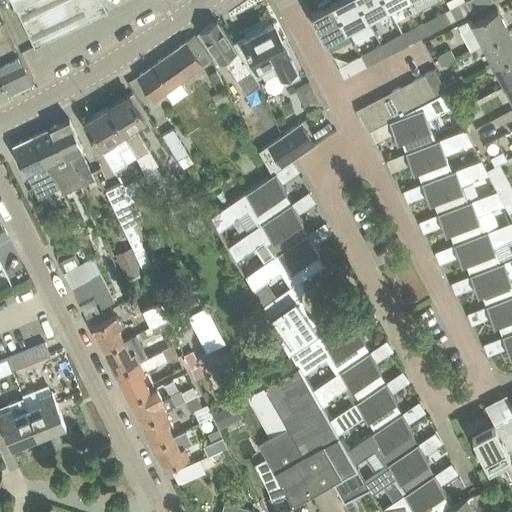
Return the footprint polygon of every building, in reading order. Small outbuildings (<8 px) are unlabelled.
[(12,0),(34,45),(108,10),(102,0),(12,0)] [(349,32),(332,0),(332,1),(331,0),(324,0),(318,3),(320,7),(310,12),(327,43),(349,32)] [(358,0),(332,0),(349,32),(370,21),(358,0)] [(390,10),(384,0),(358,0),(370,21),(390,10)] [(405,15),(400,5),(409,0),(384,0),(390,10),(395,20),(405,15)] [(464,0),(445,10),(451,21),(471,10),(465,0),(464,0)] [(490,0),(465,0),(471,10),(490,0)] [(0,72),(8,89),(33,77),(21,51),(0,7),(0,72)] [(483,43),(482,43),(508,29),(497,8),(472,21),(470,17),(458,24),(471,49),(483,43)] [(445,10),(424,21),(429,32),(451,21),(445,10)] [(248,92),(260,84),(217,19),(199,31),(220,61),(228,56),(231,61),(228,62),(248,92)] [(424,21),(402,33),(407,44),(429,32),(424,21)] [(289,52),(273,22),(242,38),(248,49),(250,48),(262,71),(261,72),(264,78),(278,70),(285,83),(299,76),(287,53),(289,52)] [(482,43),(483,43),(493,64),(511,54),(511,36),(508,29),(482,43)] [(181,80),(182,78),(212,57),(195,33),(136,75),(153,99),(165,91),(173,103),(189,92),(181,80)] [(387,54),(407,44),(402,33),(381,43),(387,54)] [(360,54),(366,65),(387,54),(381,43),(360,54)] [(454,56),(450,48),(438,54),(441,62),(454,56)] [(344,77),(366,65),(360,54),(339,66),(344,77)] [(511,54),(493,64),(504,85),(511,81),(511,54)] [(433,68),(423,74),(434,95),(445,89),(440,80),(433,68)] [(216,90),(225,86),(216,69),(208,73),(216,90)] [(458,83),(453,73),(440,80),(445,89),(458,83)] [(434,95),(423,74),(412,79),(423,101),(434,95)] [(412,79),(402,85),(413,106),(423,101),(412,79)] [(463,93),(458,83),(445,89),(450,99),(463,93)] [(402,85),(391,90),(402,112),(413,106),(402,85)] [(400,137),(405,151),(436,139),(428,118),(453,105),(450,99),(445,89),(434,95),(423,101),(413,106),(402,112),(391,118),(389,119),(396,138),(400,137)] [(391,90),(380,96),(391,118),(402,112),(391,90)] [(145,119),(129,93),(107,106),(123,132),(130,143),(138,156),(145,169),(140,172),(147,183),(162,174),(156,164),(158,163),(135,125),(145,119)] [(379,123),(389,119),(391,118),(380,96),(368,102),(379,123)] [(481,108),(477,99),(464,106),(468,115),(481,108)] [(368,130),(379,123),(368,102),(357,108),(368,130)] [(114,170),(127,162),(119,149),(130,143),(123,132),(107,106),(84,120),(114,170)] [(86,191),(97,186),(80,149),(83,147),(69,118),(50,126),(64,156),(68,154),(86,191)] [(300,122),(259,150),(272,172),(289,161),(315,143),(300,122)] [(45,165),(56,160),(74,197),(86,191),(68,154),(64,156),(50,126),(32,135),(45,165)] [(412,169),(416,168),(421,182),(452,170),(452,169),(445,153),(472,142),(465,127),(436,139),(405,151),(412,169)] [(175,128),(165,134),(183,167),(193,161),(189,153),(175,128)] [(45,165),(32,135),(12,144),(26,174),(34,189),(42,185),(47,193),(60,185),(56,176),(45,165)] [(494,164),(486,168),(487,170),(500,163),(499,161),(507,157),(503,149),(490,156),(494,164)] [(468,200),(497,189),(487,170),(486,168),(481,158),(452,169),(452,170),(421,182),(428,200),(432,198),(438,212),(468,201),(468,200)] [(487,170),(497,189),(498,191),(511,184),(500,163),(487,170)] [(258,224),(292,202),(283,189),(287,187),(275,170),(211,215),(219,229),(248,209),(258,224)] [(123,181),(106,190),(123,225),(143,269),(152,265),(132,221),(143,216),(133,198),(123,181)] [(511,185),(511,184),(498,191),(504,204),(508,211),(511,208),(511,185)] [(448,229),(454,243),(484,231),(477,214),(504,204),(498,191),(497,189),(468,200),(468,201),(438,212),(445,230),(448,229)] [(264,240),(274,255),(308,232),(299,220),(303,218),(292,202),(258,224),(228,244),(236,259),(264,240)] [(224,227),(232,239),(248,229),(240,216),(224,227)] [(511,219),(484,231),(454,243),(461,261),(464,260),(470,274),(500,262),(500,261),(494,245),(511,237),(511,219)] [(0,238),(8,233),(0,220),(0,238)] [(254,289),(280,270),(290,285),(301,279),(324,263),(316,251),(319,248),(308,232),(274,255),(245,274),(254,289)] [(92,256),(64,270),(79,299),(94,292),(101,306),(115,299),(92,256)] [(511,294),(511,281),(510,276),(511,275),(511,256),(500,261),(500,262),(470,274),(477,292),(481,290),(486,304),(511,294)] [(409,258),(387,267),(397,290),(419,281),(409,258)] [(302,294),(304,283),(301,279),(290,285),(263,304),(279,332),(307,313),(307,312),(303,303),(302,294)] [(511,294),(486,304),(493,322),(497,321),(502,335),(511,331),(511,294)] [(99,310),(92,297),(81,303),(87,316),(99,310)] [(145,313),(150,325),(161,320),(156,309),(145,313)] [(314,320),(308,313),(307,313),(279,332),(295,360),(337,331),(336,330),(334,327),(323,325),(314,320)] [(92,326),(104,349),(124,339),(118,327),(121,325),(115,314),(92,326)] [(170,325),(166,317),(161,320),(150,325),(149,325),(154,333),(170,325)] [(326,358),(336,372),(336,373),(370,350),(361,338),(365,335),(353,319),(336,330),(337,331),(295,360),(298,366),(299,365),(304,373),(326,358)] [(511,331),(502,335),(509,353),(511,351),(511,331)] [(104,349),(116,372),(139,360),(134,350),(130,352),(124,339),(104,349)] [(7,357),(10,366),(12,369),(50,354),(45,341),(7,357)] [(173,343),(161,349),(172,371),(184,366),(173,343)] [(377,368),(381,366),(370,350),(336,373),(336,372),(317,385),(325,400),(349,384),(359,398),(359,399),(386,381),(377,368)] [(129,397),(152,385),(139,360),(116,372),(129,397)] [(288,495),(291,503),(332,481),(356,468),(298,366),(246,395),(268,435),(256,441),(266,458),(279,480),(284,488),(288,495)] [(375,429),(375,430),(402,411),(394,399),(397,397),(386,381),(359,399),(359,398),(329,418),(338,433),(365,414),(375,429)] [(180,389),(160,399),(152,385),(129,397),(142,422),(165,410),(185,400),(187,398),(196,394),(192,385),(181,391),(180,389)] [(39,396),(41,403),(29,408),(39,434),(40,434),(41,438),(55,433),(53,429),(66,424),(52,390),(39,396)] [(207,390),(203,392),(207,401),(211,399),(207,390)] [(187,398),(185,400),(191,410),(202,405),(196,394),(187,398)] [(23,396),(9,402),(11,407),(0,411),(0,419),(11,446),(23,441),(25,445),(38,439),(36,436),(39,434),(29,408),(28,409),(23,396)] [(232,403),(213,412),(220,426),(239,417),(232,403)] [(167,422),(170,421),(165,410),(142,422),(154,445),(173,435),(173,434),(167,422)] [(384,464),(385,465),(418,442),(410,430),(413,427),(402,411),(375,430),(375,429),(346,448),(355,463),(374,450),(384,464)] [(511,430),(506,418),(495,424),(494,422),(471,434),(475,442),(475,445),(475,449),(477,453),(488,474),(507,464),(511,474),(511,430)] [(191,441),(185,428),(173,434),(173,435),(154,445),(166,468),(189,456),(183,445),(191,441)] [(207,454),(227,445),(222,435),(202,444),(207,454)] [(397,476),(407,490),(407,491),(434,473),(426,460),(429,458),(418,442),(385,465),(384,464),(363,479),(372,493),(397,476)] [(294,511),(294,510),(291,503),(288,495),(284,488),(279,480),(266,458),(254,463),(267,485),(273,500),(276,511),(294,511)] [(199,459),(172,470),(179,483),(204,471),(199,459)] [(356,468),(332,481),(344,501),(368,489),(356,468)] [(407,491),(407,490),(380,509),(381,511),(404,511),(407,511),(438,511),(445,508),(451,504),(442,491),(445,489),(434,473),(407,491)] [(472,511),(466,497),(451,504),(445,508),(446,511),(472,511)] [(237,505),(227,501),(225,502),(222,511),(259,511),(258,511),(256,510),(237,505)]
